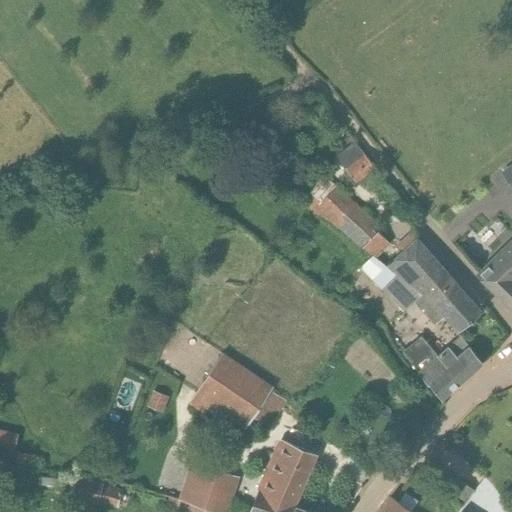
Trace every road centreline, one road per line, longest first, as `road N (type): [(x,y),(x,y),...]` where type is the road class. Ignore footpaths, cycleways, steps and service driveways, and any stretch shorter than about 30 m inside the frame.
road 1 (track): [(309,78),(247,108),(0,193)]
road 2 (unclassified): [(511,371),(467,397),(362,511)]
road 3 (track): [(420,216),(309,78)]
road 4 (unclassified): [(511,324),(420,216)]
